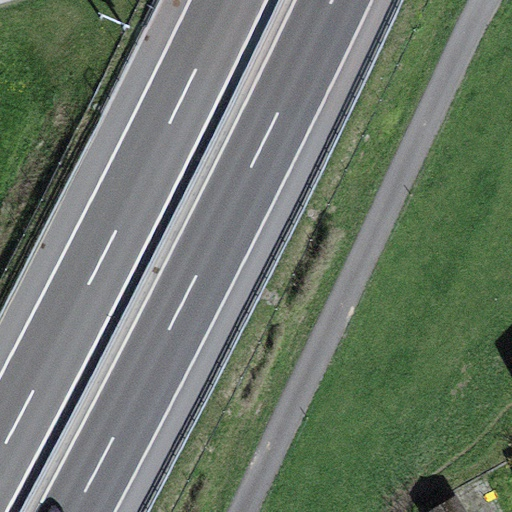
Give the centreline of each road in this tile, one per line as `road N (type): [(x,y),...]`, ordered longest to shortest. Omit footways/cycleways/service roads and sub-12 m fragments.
road 1 (motorway): [(74,511),(331,0)]
road 2 (track): [(239,511),(488,0)]
road 3 (motorway): [(228,0),(0,455)]
